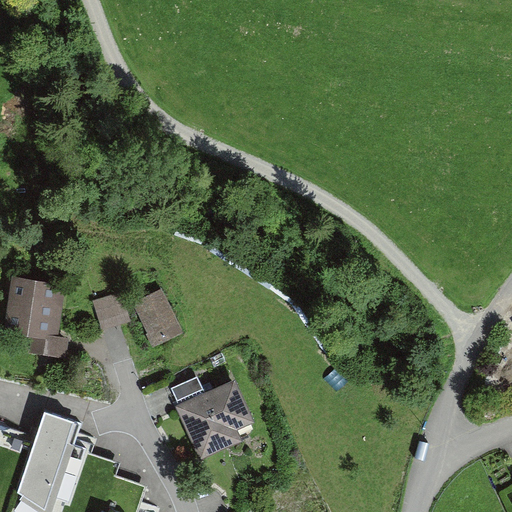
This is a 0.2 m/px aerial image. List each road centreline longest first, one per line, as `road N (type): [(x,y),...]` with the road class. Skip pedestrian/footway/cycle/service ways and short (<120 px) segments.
road 1 (track): [(475,345),(364,229),(319,195),(149,110),(90,0)]
road 2 (unclassified): [(443,446),(450,404),(475,345),(511,295)]
road 3 (residential): [(187,511),(123,362)]
